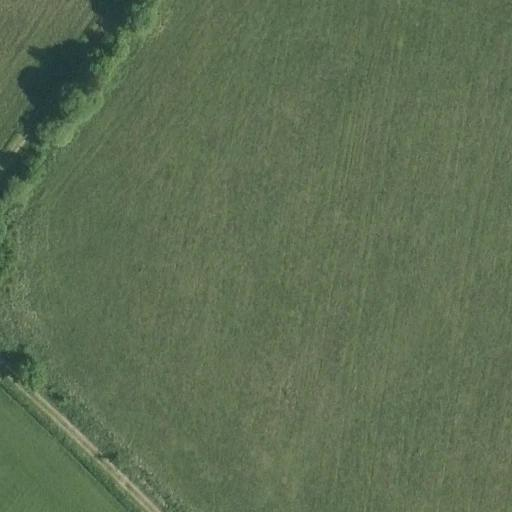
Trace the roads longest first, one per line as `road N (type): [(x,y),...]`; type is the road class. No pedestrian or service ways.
road 1 (track): [(119,0),(0,171)]
road 2 (track): [(147,511),(0,365)]
